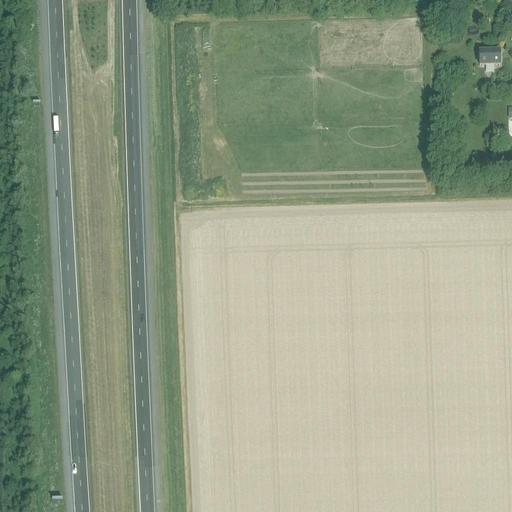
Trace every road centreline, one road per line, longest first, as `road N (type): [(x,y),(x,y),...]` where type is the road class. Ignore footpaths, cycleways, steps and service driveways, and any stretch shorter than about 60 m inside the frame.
road 1 (motorway): [(54,0),(81,511)]
road 2 (motorway): [(147,511),(128,0)]
